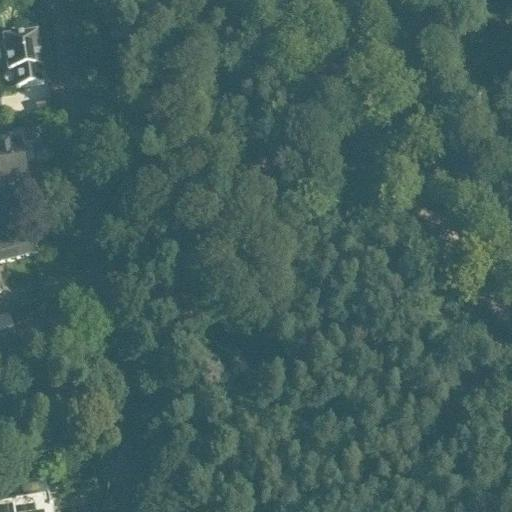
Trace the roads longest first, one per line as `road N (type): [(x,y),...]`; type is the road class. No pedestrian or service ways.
road 1 (tertiary): [(140,511),(60,0)]
road 2 (track): [(246,0),(511,329)]
